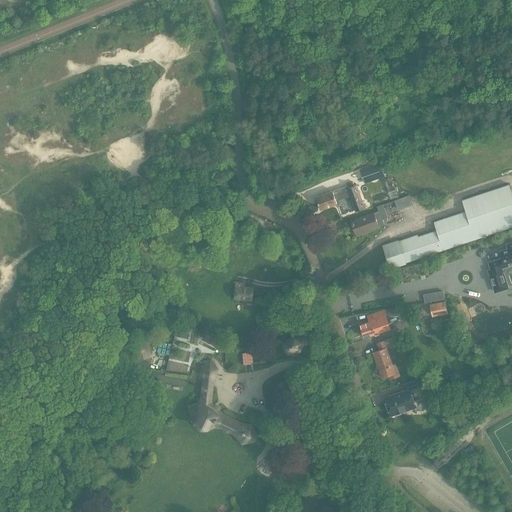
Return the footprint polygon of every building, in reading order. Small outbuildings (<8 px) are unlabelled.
[(380,163),(361,170),(365,183),(385,176),(380,163)] [(347,186),(316,197),(321,210),(337,204),(336,201),(350,196),(356,211),(365,208),(357,185),(355,186),(354,182),(346,184),(347,186)] [(399,241),(384,246),(391,267),(511,226),(511,193),(509,185),(462,200),(466,212),(435,223),(438,231),(400,243),(399,241)] [(374,213),(352,221),(357,236),(360,235),(367,233),(366,231),(384,224),(382,218),(385,217),(381,206),(377,207),(379,212),(374,213)] [(219,218),(219,226),(243,229),(244,221),(219,218)] [(237,254),(237,242),(226,242),(226,254),(237,254)] [(492,270),(489,271),(495,292),(508,288),(507,286),(511,284),(508,275),(511,273),(511,243),(507,245),(509,250),(501,252),(503,259),(490,263),(492,270)] [(244,284),(236,283),(234,299),(250,301),(252,288),(244,287),(244,284)] [(443,291),(424,295),(425,302),(444,299),(443,291)] [(445,302),(430,305),(433,317),(448,313),(445,302)] [(390,326),(387,316),(391,314),(390,310),(384,310),(373,314),(375,320),(361,324),(365,337),(381,331),(381,330),(390,326)] [(197,345),(199,332),(192,331),(191,344),(197,345)] [(302,350),(309,342),(310,338),(307,336),(294,337),(290,339),(291,340),(286,343),(287,346),(289,351),(290,352),(295,350),(296,351),(302,350)] [(391,378),(400,375),(396,364),(393,364),(387,347),(396,344),(394,337),(377,343),(380,350),(374,352),(383,377),(390,375),(391,378)] [(249,441),(251,440),(254,439),(255,436),(255,434),(254,430),(253,427),(250,425),(242,424),(238,422),(226,417),(220,413),(218,409),(213,404),(211,403),(213,381),(216,376),(216,369),(212,363),(212,362),(210,361),(208,362),(204,368),(203,375),(205,380),(200,404),(192,406),(190,409),(192,416),(197,423),(203,426),(206,427),(214,426),(221,428),(224,429),(232,432),(233,433),(242,441),(244,442),(247,442),(249,441)] [(148,380),(131,375),(129,382),(124,380),(120,392),(125,393),(123,400),(141,405),(148,380)] [(407,391),(385,398),(391,415),(415,407),(413,402),(423,399),(422,398),(428,396),(424,385),(419,387),(417,381),(405,385),(407,391)]
